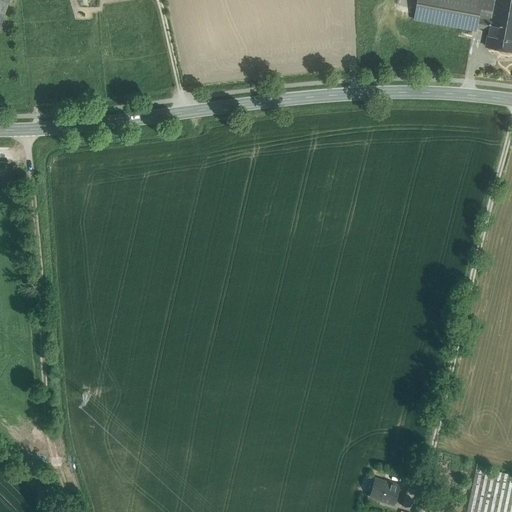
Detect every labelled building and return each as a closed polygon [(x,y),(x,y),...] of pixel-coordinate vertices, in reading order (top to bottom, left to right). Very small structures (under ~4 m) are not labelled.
[(0,0),(0,24),(8,2),(0,0)] [(481,0),(417,0),(414,19),(476,30),(476,27),(478,17),(481,0)] [(511,0),(494,0),(495,1),(492,16),(485,15),(484,18),(478,17),(476,27),(489,29),(490,23),(511,26),(511,0)] [(495,1),(490,0),(481,0),(478,17),(484,18),(485,15),(492,16),(495,1)] [(511,26),(490,23),(489,29),(486,46),(511,50),(511,26)] [(0,183),(9,184),(9,161),(1,161),(1,154),(0,153),(0,183)] [(511,511),(511,474),(477,466),(467,511),(511,511)] [(399,486),(375,479),(370,497),(393,504),(399,486)]
